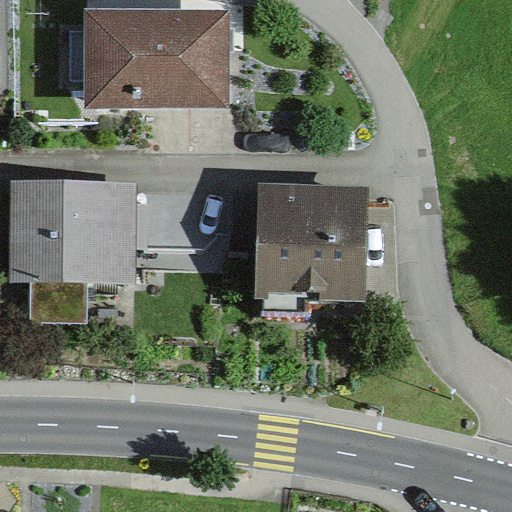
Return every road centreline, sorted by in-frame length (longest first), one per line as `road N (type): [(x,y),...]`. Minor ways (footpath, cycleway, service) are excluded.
road 1 (tertiary): [(0,420),(273,441),(470,479)]
road 2 (residential): [(0,166),(406,173)]
road 3 (residential): [(406,173),(419,296),(443,349),(511,411)]
road 4 (residential): [(313,0),(347,25),(382,73),(406,173)]
